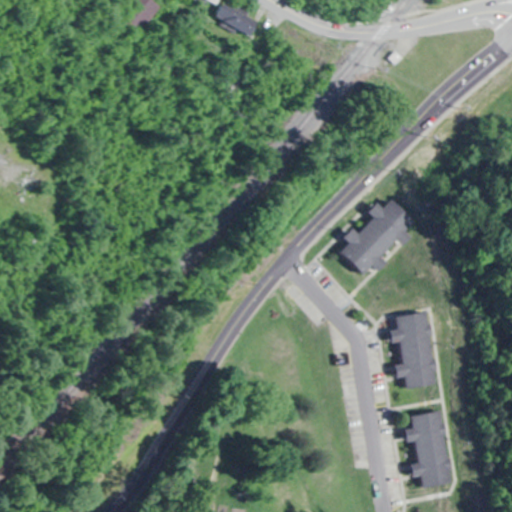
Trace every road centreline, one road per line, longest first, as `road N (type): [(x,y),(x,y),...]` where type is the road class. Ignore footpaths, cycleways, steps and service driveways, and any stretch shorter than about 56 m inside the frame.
road 1 (tertiary): [(511,38),(302,237),(107,511)]
road 2 (residential): [(386,511),(353,344),(284,260)]
road 3 (secondary): [(511,20),(503,14),(349,32),(268,0)]
